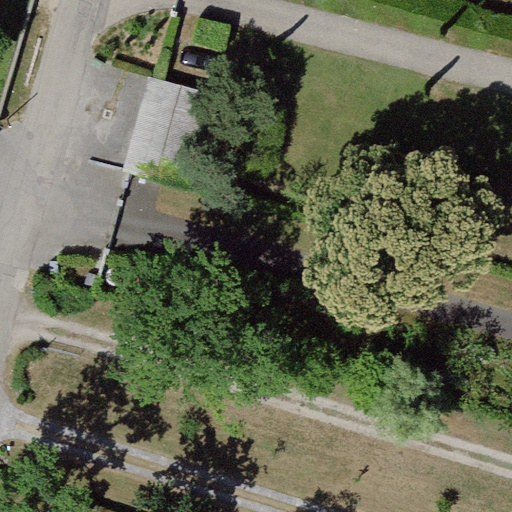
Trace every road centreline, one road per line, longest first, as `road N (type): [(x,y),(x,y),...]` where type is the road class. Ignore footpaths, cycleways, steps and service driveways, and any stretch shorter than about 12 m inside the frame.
road 1 (track): [(0,306),(511,464)]
road 2 (track): [(0,416),(308,511)]
road 3 (residential): [(82,0),(0,294)]
road 4 (unknown): [(317,0),(511,58)]
